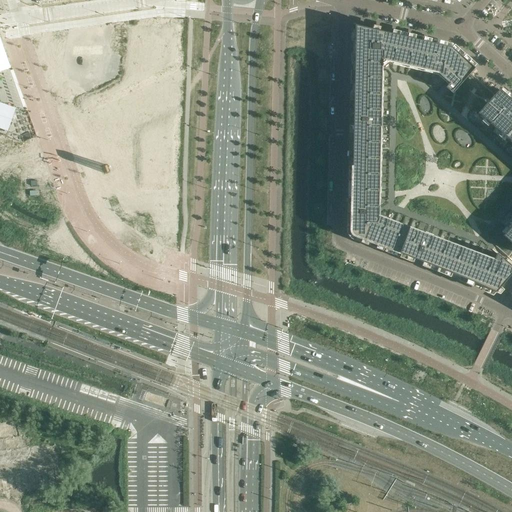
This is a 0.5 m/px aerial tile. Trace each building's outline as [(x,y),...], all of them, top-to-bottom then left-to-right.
[(391,34),(372,30),(372,39),(370,39),(370,42),(372,42),(372,54),(367,54),(366,118),(353,118),(353,129),(364,128),(364,126),(366,126),(364,207),(362,207),(362,205),(351,202),(351,218),(364,218),(364,221),(368,228),(419,247),(415,259),(424,263),(426,263),(427,253),(426,252),(427,250),(494,276),(496,270),(498,271),(508,279),(511,273),(511,266),(506,262),(501,257),(492,250),(496,246),(495,245),(503,236),(511,243),(511,127),(486,105),(462,83),(461,83),(467,77),(446,59),(435,56),(438,45),(391,34)] [(0,38),(0,71),(10,68),(0,38)] [(0,103),(0,129),(7,132),(15,109),(0,103)] [(166,407),(169,400),(148,393),(145,400),(166,407)] [(18,421),(0,422),(0,441),(20,439),(18,421)] [(56,466),(0,473),(0,491),(58,484),(56,466)]
